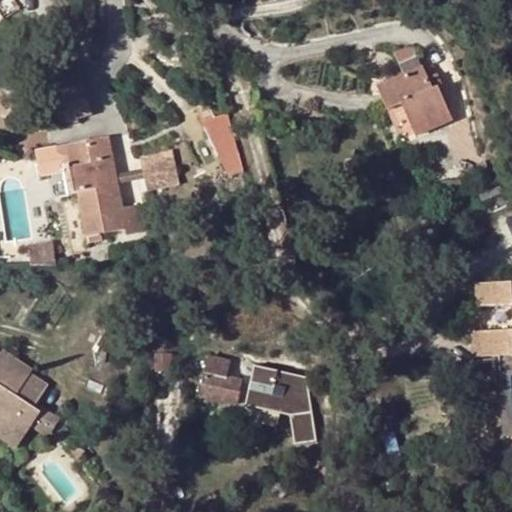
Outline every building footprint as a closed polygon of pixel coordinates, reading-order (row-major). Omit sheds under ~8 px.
[(471,11),(469,0),(456,0),(458,12),(471,11)] [(394,53),(403,74),(377,86),(388,111),(389,111),(402,143),(417,137),(452,122),(437,89),(432,91),(427,79),(412,49),(404,49),(394,53)] [(427,79),(432,91),(437,89),(442,86),(437,74),(427,79)] [(92,116),(86,79),(51,85),(57,122),(92,116)] [(208,105),(212,114),(214,117),(227,110),(223,97),(208,105)] [(204,118),(212,114),(208,105),(200,109),(204,118)] [(214,132),(234,170),(241,166),(230,122),(214,132)] [(266,145),(279,141),(276,129),(262,129),(266,145)] [(88,149),(65,154),(74,196),(79,195),(88,237),(125,230),(126,236),(144,233),(138,205),(124,209),(118,184),(116,174),(109,138),(86,142),(88,149)] [(171,150),(139,157),(141,169),(143,179),(146,192),(178,185),(171,150)] [(68,196),(74,196),(65,154),(59,155),(68,196)] [(141,169),(116,174),(118,184),(143,179),(141,169)] [(26,245),(28,265),(55,266),(51,242),(26,245)] [(511,328),(473,330),(475,356),(499,354),(511,352),(511,280),(476,282),(477,306),(511,304),(511,328)] [(124,311),(127,286),(112,284),(109,308),(124,311)] [(34,409),(48,387),(30,375),(32,372),(2,352),(0,354),(0,420),(3,419),(27,434),(31,429),(40,413),(34,409)] [(511,352),(499,354),(499,372),(511,371),(511,352)] [(210,357),(200,401),(260,417),(267,386),(244,381),(246,370),(230,366),(231,362),(210,357)] [(40,413),(31,429),(48,439),(57,424),(40,413)] [(27,434),(3,419),(0,420),(0,439),(17,450),(27,434)] [(68,452),(74,460),(84,453),(77,445),(68,452)] [(314,468),(314,458),(303,459),(303,469),(314,468)]
